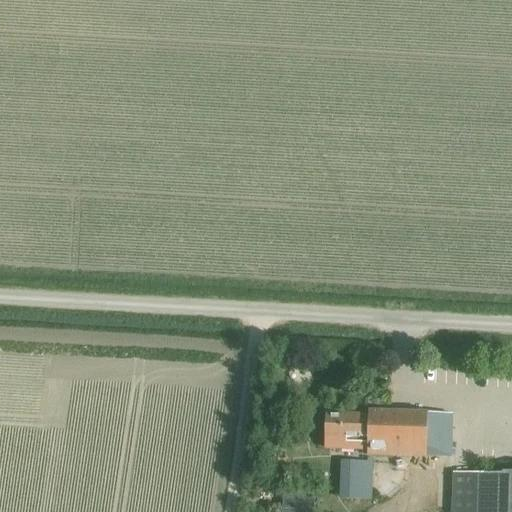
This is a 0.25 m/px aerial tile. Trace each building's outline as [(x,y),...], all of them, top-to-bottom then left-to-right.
[(367,455),(451,457),(452,415),(369,412),(368,417),(326,416),(325,447),(367,448),(367,455)] [(281,468),(274,455),(264,460),(271,473),(281,468)] [(353,486),(372,486),(372,458),(367,458),(367,460),(353,459),(353,486)] [(502,474),(454,473),(452,511),(511,511),(511,472),(502,473),(502,474)] [(282,493),(280,511),(312,511),(314,494),(282,493)]
